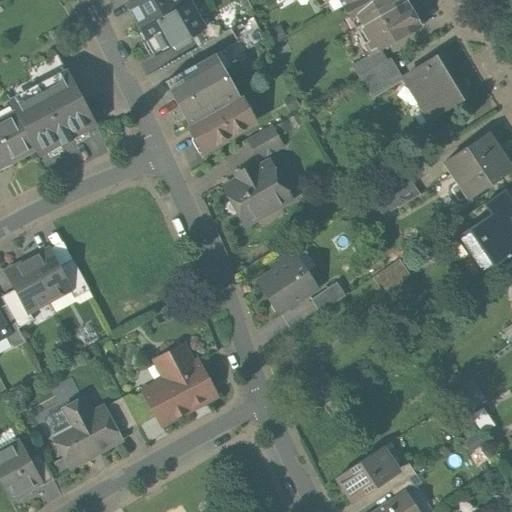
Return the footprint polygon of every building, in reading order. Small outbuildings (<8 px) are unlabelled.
[(180,0),(133,0),(127,4),(142,29),(183,6),(180,0)] [(325,0),(333,13),(355,0),(325,0)] [(402,0),(356,0),(344,7),(350,16),(354,14),(361,27),(404,3),(402,0)] [(361,27),(356,30),(369,55),(370,56),(380,51),(421,27),(419,25),(421,23),(417,15),(414,16),(406,2),(404,3),(361,27)] [(190,3),(142,29),(157,56),(173,48),(175,52),(191,43),(189,39),(205,30),(190,3)] [(253,17),(231,29),(238,41),(244,52),(265,40),(253,17)] [(238,41),(214,55),(223,71),(240,61),(237,56),(244,52),(238,41)] [(380,51),(370,56),(369,55),(352,64),(359,77),(360,76),(385,62),(380,51)] [(214,55),(166,82),(190,126),(238,99),(223,71),(214,55)] [(56,56),(32,69),(35,76),(10,89),(18,104),(67,78),(56,56)] [(441,56),(424,66),(425,68),(410,77),(424,100),(417,103),(427,120),(430,119),(431,120),(465,98),(458,86),(459,86),(449,69),(441,56)] [(385,62),(360,76),(374,99),(399,84),(386,61),(385,62)] [(18,104),(12,107),(17,118),(34,149),(38,157),(94,128),(67,78),(18,104)] [(190,126),(203,151),(253,123),(239,98),(238,99),(190,126)] [(17,118),(0,126),(0,167),(13,160),(16,161),(28,155),(29,152),(34,149),(17,118)] [(272,125),(248,139),(260,160),(284,146),(272,125)] [(511,171),(488,134),(444,163),(469,200),(511,171)] [(254,166),(237,176),(239,180),(228,186),(227,191),(233,201),(227,204),(226,210),(228,213),(233,215),(239,211),(244,220),(251,223),(257,219),(258,212),(275,202),(282,204),(288,201),(289,196),(272,166),(265,165),(256,170),(254,166)] [(418,197),(404,173),(369,195),(381,214),(395,205),(398,209),(418,197)] [(511,201),(504,191),(484,204),(491,214),(496,211),(498,213),(511,203),(511,201)] [(491,214),(463,233),(475,251),(470,255),(484,274),(507,258),(511,256),(510,255),(511,253),(511,233),(498,213),(496,211),(491,214)] [(58,268),(48,250),(27,261),(49,302),(69,291),(70,291),(58,268)] [(89,291),(73,260),(58,268),(70,291),(69,291),(74,300),(89,291)] [(290,260),(259,281),(274,302),(272,306),(276,312),(280,312),(316,288),(304,270),(299,273),(290,260)] [(27,261),(6,273),(15,290),(28,313),(29,313),(49,302),(27,261)] [(395,263),(373,278),(383,293),(405,278),(395,263)] [(336,282),(311,298),(320,312),(345,296),(336,282)] [(15,290),(1,298),(18,330),(33,321),(29,313),(28,313),(15,290)] [(21,338),(4,306),(0,308),(0,321),(6,333),(5,334),(10,344),(21,338)] [(294,315),(275,328),(281,337),(300,325),(294,315)] [(182,346),(156,360),(157,363),(161,361),(168,374),(166,380),(144,392),(157,416),(162,425),(191,410),(192,405),(210,396),(213,398),(216,397),(197,363),(192,365),(182,346)] [(144,392),(135,396),(129,395),(122,399),(136,424),(137,426),(157,416),(144,392)] [(122,399),(103,409),(117,434),(136,424),(122,399)] [(91,416),(82,400),(61,412),(69,427),(53,436),(69,467),(120,439),(117,434),(103,409),(91,416)] [(18,444),(0,452),(0,484),(9,502),(39,486),(41,485),(28,461),(18,444)] [(382,448),(337,478),(353,502),(385,481),(399,472),(398,471),(382,448)] [(53,481),(39,455),(28,461),(41,485),(39,486),(40,488),(53,481)] [(409,463),(398,471),(399,472),(385,481),(391,491),(410,479),(416,474),(409,463)] [(410,479),(391,491),(398,500),(408,494),(416,488),(410,479)] [(398,500),(380,511),(419,511),(408,494),(398,500)]
